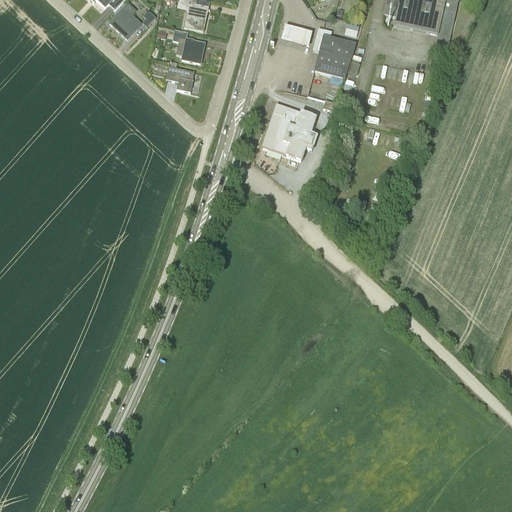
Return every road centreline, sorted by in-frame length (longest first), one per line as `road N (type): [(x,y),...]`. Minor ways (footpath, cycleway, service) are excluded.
road 1 (primary): [(75,511),(196,242),(268,0)]
road 2 (track): [(202,131),(121,343),(38,511)]
road 3 (track): [(511,423),(253,181),(220,165)]
road 4 (residential): [(208,128),(189,127),(52,0)]
road 5 (residential): [(208,128),(246,0)]
